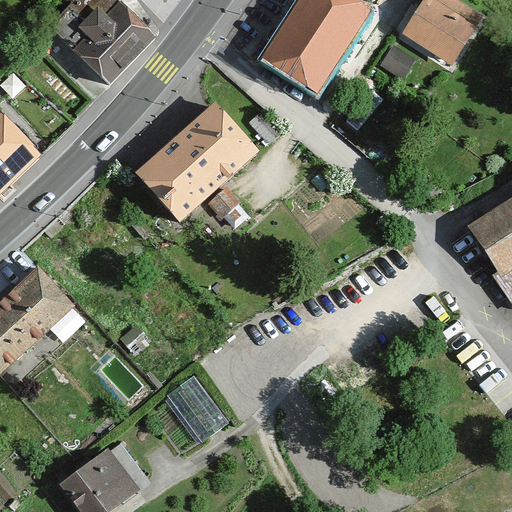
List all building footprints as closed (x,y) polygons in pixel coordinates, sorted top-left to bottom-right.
[(154,40),(112,0),(77,0),(49,29),(108,86),(154,40)] [(371,14),(349,0),(298,0),(259,59),(316,97),(371,14)] [(458,0),(424,0),(402,38),(455,70),(487,16),(458,0)] [(398,44),(385,62),(407,77),(419,58),(398,44)] [(176,219),(249,151),(210,109),(137,178),(176,219)] [(0,191),(36,157),(0,118),(0,191)] [(511,207),(468,234),(511,307),(511,207)] [(0,372),(70,307),(35,269),(0,301),(0,372)] [(107,511),(136,491),(108,452),(58,489),(74,511),(107,511)]
